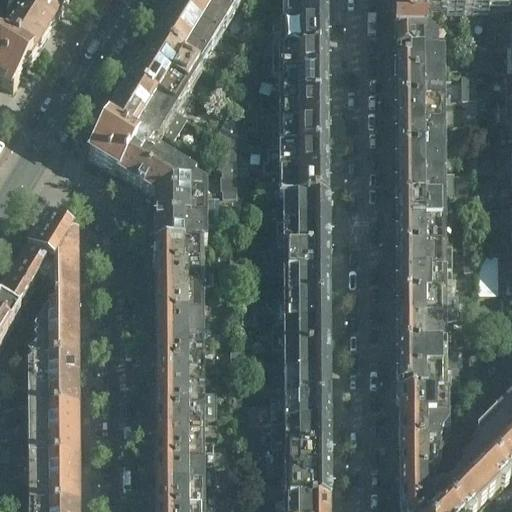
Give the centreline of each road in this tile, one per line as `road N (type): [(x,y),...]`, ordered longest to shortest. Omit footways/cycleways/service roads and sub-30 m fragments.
road 1 (residential): [(364,511),(365,0)]
road 2 (residential): [(24,174),(100,221),(118,252),(118,511)]
road 3 (secondary): [(24,174),(131,0)]
